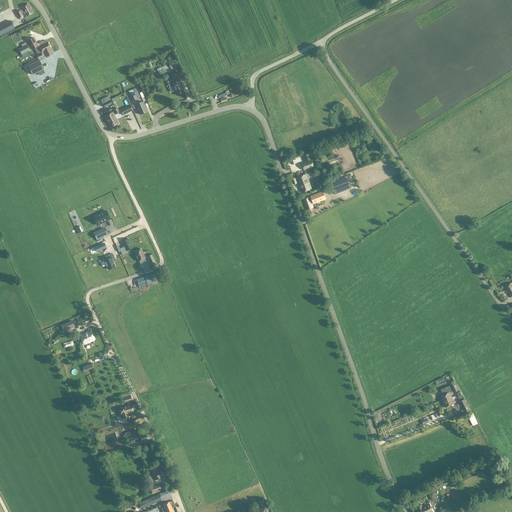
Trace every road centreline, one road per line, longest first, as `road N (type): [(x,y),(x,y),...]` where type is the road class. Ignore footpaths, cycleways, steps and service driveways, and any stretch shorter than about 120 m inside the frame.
road 1 (track): [(184,511),(87,300),(94,289),(156,268),(161,259),(114,159),(112,135)]
road 2 (tertiary): [(411,511),(385,470),(264,123),(250,109)]
road 3 (unclassified): [(511,318),(320,42)]
road 4 (tertiary): [(250,109),(232,106),(134,136),(112,135),(33,0)]
